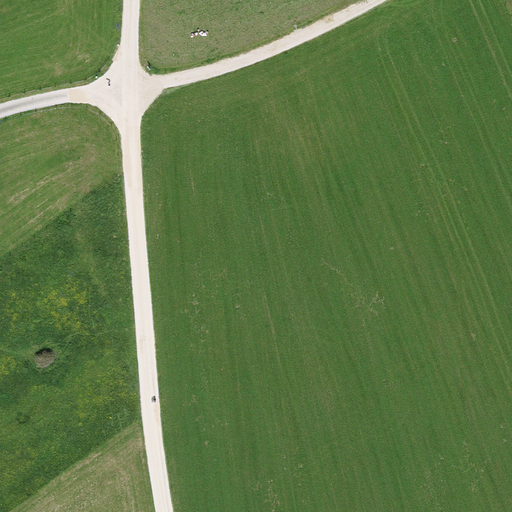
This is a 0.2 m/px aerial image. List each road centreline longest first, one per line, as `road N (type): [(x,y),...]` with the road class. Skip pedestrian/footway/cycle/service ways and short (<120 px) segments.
road 1 (track): [(166,511),(145,384),(125,86),(131,0)]
road 2 (track): [(125,86),(210,72),(372,0)]
